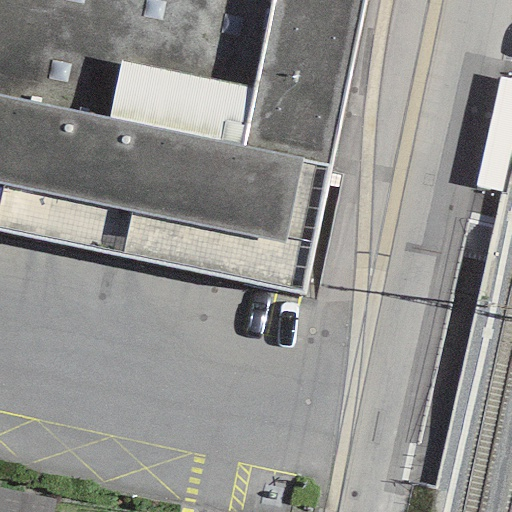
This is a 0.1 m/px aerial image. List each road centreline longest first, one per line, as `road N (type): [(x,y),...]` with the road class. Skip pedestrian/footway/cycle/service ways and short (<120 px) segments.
road 1 (unclassified): [(474,0),(368,511)]
road 2 (unknown): [(229,385),(208,511)]
